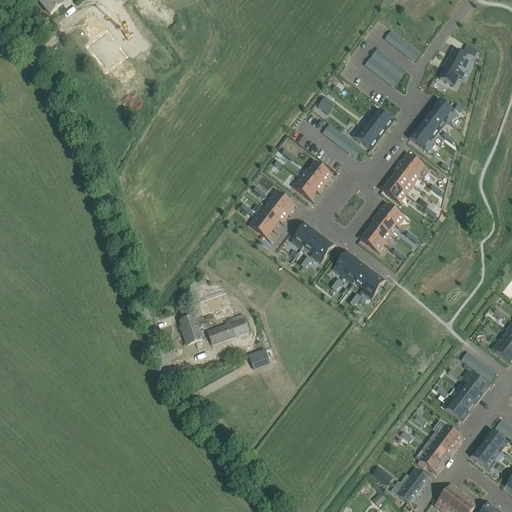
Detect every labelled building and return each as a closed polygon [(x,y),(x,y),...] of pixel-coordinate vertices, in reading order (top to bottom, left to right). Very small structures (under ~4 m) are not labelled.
[(58,1),(59,0),(41,0),(39,2),(51,16),(62,6),(58,1)] [(120,0),(112,6),(156,79),(178,66),(160,36),(164,34),(150,12),(143,16),(132,0),(120,0)] [(99,12),(79,24),(118,88),(138,76),(99,12)] [(445,71),(440,80),(455,88),(455,87),(454,87),(459,78),(458,77),(461,70),(467,73),(473,61),(453,50),(445,66),(447,67),(445,71)] [(431,110),(431,111),(450,126),(458,116),(438,101),(439,102),(432,112),(431,110)] [(322,102),(318,108),(327,115),(332,109),(327,106),(322,102)] [(378,111),(370,121),(387,134),(387,133),(386,132),(392,123),(394,124),(377,110),(376,110),(378,111)] [(424,120),(423,120),(440,133),(447,124),(450,126),(431,111),(432,112),(425,121),(424,120)] [(416,130),(435,145),(436,144),(433,142),(440,133),(423,120),(423,121),(425,122),(418,131),(416,130)] [(360,128),(380,143),(378,142),(385,133),(387,134),(370,121),(363,130),(360,128)] [(360,128),(353,138),(372,153),(371,151),(378,142),(379,143),(380,143),(360,128)] [(409,139),(408,140),(428,155),(435,145),(416,130),(417,131),(410,140),(409,139)] [(400,163),(399,163),(421,180),(422,180),(423,180),(428,174),(427,173),(428,172),(408,156),(406,154),(405,156),(406,157),(401,164),(400,163)] [(306,169),(305,170),(328,187),(326,185),(332,179),(333,180),(334,179),(312,161),(311,162),(315,165),(309,172),(306,169)] [(393,171),(392,172),(415,189),(415,188),(414,187),(419,180),(421,181),(421,180),(399,163),(399,164),(400,165),(395,172),(393,171)] [(299,178),(299,179),(321,196),(322,195),(320,194),(325,187),(327,188),(328,187),(305,170),(305,171),(306,172),(301,179),(299,178)] [(386,180),(408,198),(409,197),(407,196),(413,188),(414,190),(415,189),(392,172),(396,175),(390,183),(386,180)] [(293,187),(292,188),(314,205),(315,204),(311,201),(317,194),(321,197),(321,196),(299,179),(298,179),(300,181),(294,188),(293,187)] [(380,188),(379,189),(383,192),(402,206),(403,205),(401,204),(406,197),(408,198),(386,180),(385,181),(389,184),(384,191),(380,188)] [(268,200),(291,218),(291,217),(289,216),(295,209),(296,210),(297,209),(296,208),(275,191),(274,193),(275,194),(270,201),(268,200)] [(262,208),(261,209),(284,226),(283,224),(288,217),(290,218),(291,218),(268,200),(267,201),(271,204),(266,211),(262,208)] [(378,212),(378,213),(400,230),(400,229),(399,228),(404,221),(406,222),(407,221),(386,205),(384,204),(384,205),(385,206),(380,214),(378,212)] [(255,217),(255,218),(277,235),(278,234),(274,231),(280,224),(283,227),(284,226),(261,209),(261,210),(263,211),(257,218),(255,217)] [(371,221),(393,239),(394,238),(390,235),(396,228),(399,231),(400,230),(378,213),(377,213),(379,215),(373,222),(371,221)] [(249,225),(248,227),(267,241),(270,244),(271,243),(268,240),(273,233),(277,236),(277,235),(255,218),(254,218),(256,220),(251,227),(249,225)] [(365,229),(364,230),(387,247),(387,246),(386,245),(391,238),(393,239),(371,221),(371,222),(374,225),(369,232),(365,229)] [(305,226),(292,243),(301,251),(316,232),(316,231),(315,233),(306,226),(307,225),(306,224),(305,226)] [(358,238),(358,239),(361,241),(380,256),(381,255),(379,253),(385,246),(386,248),(387,247),(364,230),(368,233),(362,241),(358,238)] [(316,232),(301,251),(302,251),(304,248),(313,255),(311,258),(326,239),(325,240),(315,233),(317,232),(316,232)] [(326,239),(311,258),(321,266),(335,248),(336,247),(335,246),(334,248),(325,241),(326,239)] [(347,254),(333,271),(343,279),(358,260),(357,259),(356,261),(347,254),(348,253),(348,252),(347,254)] [(358,260),(343,279),(352,286),(367,267),(366,268),(357,261),(358,260)] [(367,267),(352,286),(353,286),(355,284),(364,290),(361,293),(362,294),(377,274),(375,275),(366,269),(368,267),(367,267)] [(377,274),(362,294),(372,301),(386,283),(387,282),(386,282),(385,283),(376,276),(377,274)] [(225,293),(197,303),(202,316),(213,312),(216,320),(233,314),(225,293)] [(259,312),(253,314),(255,327),(262,326),(259,312)] [(209,331),(214,347),(252,333),(246,317),(209,331)] [(188,346),(197,343),(202,342),(194,319),(181,323),(186,336),(184,336),(188,346)] [(511,338),(506,334),(500,343),(511,351),(511,338)] [(511,351),(500,343),(493,352),(510,365),(511,362),(511,351)] [(265,351),(249,357),(254,371),(270,366),(265,351)] [(469,373),(462,382),(482,397),(489,388),(469,373)] [(465,385),(459,393),(476,406),(482,397),(462,382),(465,385)] [(451,400),(450,400),(469,414),(469,413),(468,413),(473,405),(474,406),(475,406),(476,406),(459,393),(453,401),(451,400)] [(450,400),(443,409),(462,423),(469,414),(450,400)] [(511,405),(510,405),(503,415),(511,421),(511,405)] [(440,436),(455,448),(462,439),(446,427),(440,436)] [(491,432),(484,441),(501,453),(508,444),(491,432)] [(439,436),(433,445),(449,457),(455,449),(439,436)] [(484,441),(478,449),(496,464),(497,463),(495,462),(501,453),(484,441)] [(423,450),(423,451),(442,466),(443,465),(441,464),(447,456),(449,458),(449,457),(433,445),(427,453),(423,450)] [(478,449),(471,458),(490,473),(496,464),(478,449)] [(423,451),(416,460),(435,475),(442,466),(423,451)] [(378,469),(373,477),(387,488),(393,480),(378,469)] [(420,492),(424,485),(425,485),(426,484),(425,484),(426,484),(417,477),(421,473),(416,469),(416,470),(410,478),(409,478),(411,480),(411,481),(410,482),(406,487),(404,489),(405,489),(398,497),(409,505),(413,501),(414,499),(418,493),(420,492)] [(450,487),(435,507),(441,511),(445,511),(447,510),(459,494),(450,487)] [(459,494),(447,510),(449,511),(459,511),(467,501),(459,494)] [(467,501),(459,511),(472,511),(476,508),(467,501)]
